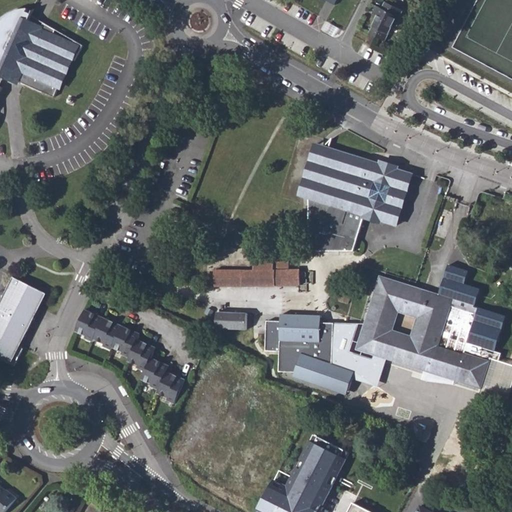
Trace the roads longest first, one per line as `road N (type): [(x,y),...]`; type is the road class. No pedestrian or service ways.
road 1 (residential): [(186,42),(57,344),(56,396)]
road 2 (residential): [(221,32),(388,128),(511,177)]
